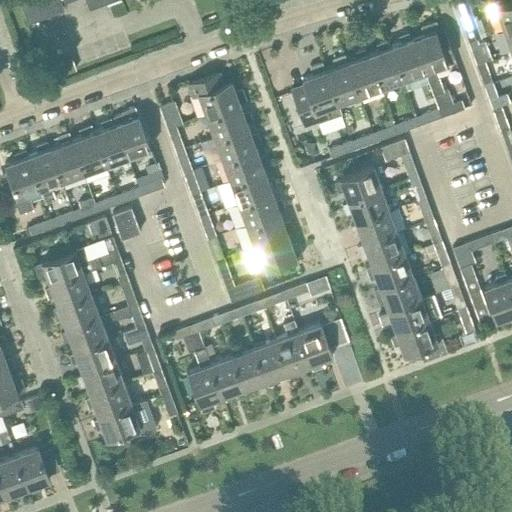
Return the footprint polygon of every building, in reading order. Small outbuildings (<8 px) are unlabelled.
[(20,0),(28,21),(29,21),(29,19),(62,7),(63,8),(64,8),(62,2),(68,0),(86,0),(89,8),(90,7),(90,6),(105,0),(20,0)] [(511,0),(495,6),(504,29),(511,26),(511,0)] [(476,20),(474,14),(460,18),(469,42),(478,39),(482,37),(482,36),(486,34),(480,19),(476,20)] [(450,62),(448,57),(456,54),(446,28),(439,30),(435,20),(423,25),(426,32),(413,36),(426,71),(439,107),(442,116),(465,107),(462,99),(453,102),(447,87),(444,89),(436,67),(450,62)] [(404,40),(392,44),(404,78),(426,71),(413,36),(411,37),(409,31),(402,34),(404,40)] [(389,45),(387,40),(380,42),(382,48),(369,52),(382,87),(404,78),(392,44),(389,45)] [(485,40),(470,45),(477,63),(492,58),(485,40)] [(367,53),(365,48),(358,50),(360,56),(348,60),(360,94),(382,87),(369,52),(367,53)] [(338,64),(325,68),(338,102),(360,94),(348,60),(347,60),(344,53),(335,56),(338,64)] [(50,77),(51,77),(76,68),(72,56),(44,66),(47,74),(47,75),(48,76),(49,76),(50,77)] [(306,83),(292,88),(306,125),(342,112),(338,102),(325,68),(323,61),(313,64),(316,72),(304,76),(303,76),(306,83)] [(493,83),(487,65),(478,68),(485,86),(493,83)] [(223,82),(219,71),(188,82),(192,95),(198,93),(206,114),(240,102),(239,99),(245,97),(242,90),(236,93),(232,80),(232,79),(223,82)] [(495,88),(487,91),(493,108),(501,105),(501,104),(510,101),(508,92),(498,96),(495,88)] [(168,128),(182,122),(174,100),(159,105),(168,128)] [(244,114),(240,102),(206,114),(214,136),(248,123),(247,121),(253,119),(250,112),(244,114)] [(116,122),(128,156),(151,148),(135,105),(122,110),(123,112),(114,116),(116,122)] [(423,113),(426,122),(442,116),(439,107),(423,113)] [(509,126),(503,109),(495,113),(501,130),(509,126)] [(400,122),(403,130),(421,123),(418,115),(400,122)] [(113,123),(111,117),(104,119),(106,125),(94,130),(106,164),(128,156),(116,122),(113,123)] [(379,129),(381,138),(398,132),(395,123),(394,124),(393,119),(384,122),(386,127),(379,129)] [(252,136),(248,123),(214,136),(222,158),(256,146),(255,143),(261,141),(258,134),(252,136)] [(91,131),(89,125),(82,127),(84,133),(72,138),(84,172),(106,164),(94,130),(91,131)] [(176,150),(184,147),(178,129),(169,132),(176,150)] [(50,146),(62,180),(84,172),(72,138),(71,138),(69,130),(57,135),(60,142),(50,146)] [(357,138),(359,146),(377,139),(374,131),(357,138)] [(503,134),(509,152),(511,150),(511,134),(511,131),(503,134)] [(400,155),(407,172),(415,169),(404,138),(380,146),(385,160),(400,155)] [(331,156),(355,147),(352,139),(328,148),(331,156)] [(47,147),(45,141),(38,144),(40,149),(28,154),(40,188),(45,202),(55,198),(50,184),(62,180),(50,146),(47,147)] [(260,158),(256,146),(222,158),(230,180),(264,167),(263,165),(269,163),(266,156),(260,158)] [(25,155),(23,149),(16,152),(18,157),(6,162),(5,162),(11,177),(0,181),(0,183),(9,208),(17,204),(20,212),(34,207),(28,192),(40,188),(28,154),(25,155)] [(184,172),(192,169),(186,151),(177,154),(184,172)] [(380,187),(372,164),(358,169),(339,177),(339,178),(340,178),(340,180),(334,182),(337,188),(343,186),(348,199),(380,187)] [(269,180),(264,167),(230,180),(238,202),(272,189),(271,187),(277,185),(274,178),(269,180)] [(192,194),(200,191),(194,173),(185,176),(192,194)] [(417,174),(409,177),(415,194),(424,191),(417,174)] [(146,192),(164,185),(161,177),(143,183),(146,192)] [(124,200),(142,193),(138,185),(121,192),(124,200)] [(389,209),(380,187),(348,199),(348,201),(343,204),(345,210),(351,208),(356,221),(389,209)] [(277,202),(272,189),(238,202),(246,224),(280,211),(279,209),(285,207),(282,200),(277,202)] [(102,208),(120,201),(117,193),(99,200),(102,208)] [(200,216),(208,213),(202,195),(193,198),(200,216)] [(80,216),(98,210),(93,196),(79,201),(80,206),(77,208),(80,216)] [(425,196),(417,199),(423,216),(431,213),(425,196)] [(121,237),(140,230),(131,205),(112,212),(121,237)] [(58,224),(76,218),(73,209),(55,216),(58,224)] [(397,231),(389,209),(356,221),(356,224),(350,226),(353,232),(359,230),(363,243),(397,231)] [(285,224),(280,211),(246,224),(254,246),(288,233),(287,231),(293,229),(290,222),(285,224)] [(100,236),(111,231),(105,215),(83,223),(87,236),(98,232),(100,236)] [(31,234),(54,226),(51,217),(28,225),(31,234)] [(208,238),(216,235),(210,217),(201,220),(208,238)] [(433,218),(425,221),(431,238),(439,235),(433,218)] [(511,252),(511,224),(491,232),(494,241),(506,237),(511,253),(511,252)] [(405,253),(397,231),(363,243),(364,245),(358,248),(361,254),(367,252),(372,265),(405,253)] [(293,246),(288,233),(254,246),(262,268),(296,256),(295,253),(301,251),(298,244),(293,246)] [(471,249),(489,243),(486,234),(452,246),(479,318),(490,314),(476,277),(471,263),(476,261),(471,249)] [(41,261),(35,263),(37,266),(39,272),(45,270),(50,283),(84,271),(112,260),(120,257),(112,235),(104,238),(108,251),(88,258),(83,245),(75,248),(41,261)] [(216,260),(224,257),(218,239),(209,242),(216,260)] [(441,240),(433,243),(439,260),(448,257),(441,240)] [(413,275),(405,253),(372,265),(372,267),(367,270),(369,276),(375,274),(380,287),(413,275)] [(127,275),(120,257),(112,260),(112,261),(119,279),(127,276),(127,275)] [(224,282),(232,279),(224,257),(216,260),(218,264),(217,265),(224,282)] [(450,262),(441,265),(448,283),(456,280),(450,262)] [(92,293),(84,272),(84,271),(50,283),(50,285),(45,288),(47,294),(53,292),(58,305),(92,293)] [(508,322),(506,316),(511,313),(511,291),(507,277),(505,273),(496,276),(497,280),(484,285),(490,301),(497,320),(498,319),(497,319),(499,318),(501,324),(508,322)] [(422,298),(413,275),(380,287),(380,289),(375,291),(377,298),(383,296),(388,310),(422,298)] [(127,301),(135,298),(129,279),(120,282),(127,301)] [(231,301),(255,292),(250,279),(226,287),(231,301)] [(286,298),(309,290),(306,281),(283,289),(286,298)] [(458,285),(449,288),(456,305),(464,301),(458,285)] [(264,306),(282,299),(279,291),(261,298),(264,306)] [(100,315),(92,293),(58,305),(59,307),(52,310),(55,317),(61,314),(66,328),(100,315)] [(430,319),(422,298),(388,310),(388,311),(382,313),(385,320),(391,318),(396,331),(430,319)] [(242,314),(260,307),(257,299),(239,306),(242,314)] [(135,323),(143,320),(137,301),(115,309),(118,319),(132,314),(135,323)] [(466,306),(457,309),(464,327),(472,324),(466,306)] [(220,322),(238,316),(235,307),(217,314),(220,322)] [(108,337),(100,315),(66,328),(67,330),(61,332),(63,339),(69,337),(74,349),(108,337)] [(198,330),(216,324),(213,315),(195,322),(198,330)] [(299,373),(297,368),(310,363),(297,329),(298,329),(294,318),(284,322),(288,332),(276,337),(288,371),(290,370),(292,376),(299,373)] [(435,332),(430,321),(430,319),(396,331),(396,333),(391,335),(393,342),(399,340),(403,352),(403,353),(403,354),(418,348),(423,360),(447,351),(440,331),(435,332)] [(333,355),(320,321),(298,329),(297,329),(310,363),(312,362),(314,368),(321,365),(319,360),(331,355),(332,355),(333,355)] [(204,347),(198,330),(195,322),(173,330),(176,339),(183,336),(189,352),(194,350),(204,347)] [(143,345),(151,341),(145,323),(123,331),(128,343),(141,339),(143,345)] [(81,371),(116,359),(108,337),(74,349),(75,352),(69,354),(71,361),(77,359),(81,371)] [(277,381),(275,376),(288,371),(276,337),(254,345),(266,379),(268,378),(270,384),(277,381)] [(151,367),(159,363),(153,345),(144,348),(151,367)] [(255,390),(253,384),(266,379),(254,345),(232,353),(244,387),(246,386),(248,392),(255,390)] [(222,395),(210,361),(204,347),(194,350),(200,364),(187,369),(199,404),(200,403),(202,402),(204,408),(211,406),(209,400),(222,395)] [(6,361),(2,348),(0,348),(0,374),(10,371),(9,367),(15,365),(12,358),(6,361)] [(233,398),(231,392),(244,387),(232,353),(210,361),(222,395),(224,394),(226,400),(233,398)] [(124,381),(116,359),(81,371),(83,374),(77,376),(79,383),(85,381),(90,394),(124,381)] [(159,389),(168,386),(161,367),(152,370),(159,389)] [(14,383),(10,371),(0,374),(0,398),(18,392),(18,391),(17,390),(23,387),(20,380),(14,383)] [(132,403),(124,381),(90,394),(91,396),(85,398),(87,405),(93,403),(97,415),(132,403)] [(167,411),(176,408),(169,389),(161,392),(167,411)] [(105,438),(133,428),(134,433),(142,437),(152,434),(157,425),(147,398),(132,403),(97,415),(98,418),(93,420),(95,427),(101,425),(106,437),(105,437),(105,438)] [(0,410),(2,415),(19,409),(16,401),(0,406),(0,410)] [(50,479),(37,445),(15,453),(27,487),(30,486),(32,492),(39,489),(36,483),(49,479),(50,479)] [(17,497),(15,492),(27,487),(15,453),(0,458),(0,479),(6,495),(8,494),(10,500),(17,497)]
